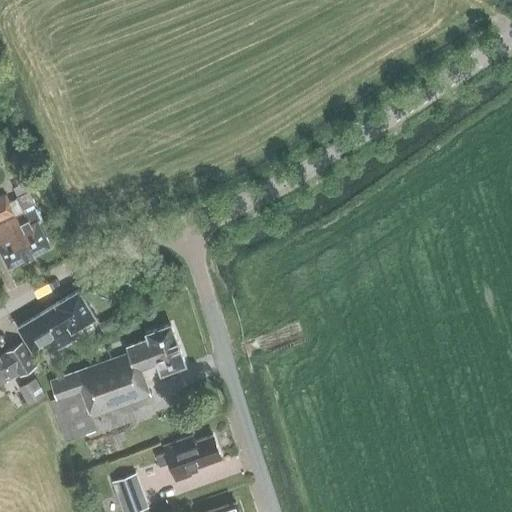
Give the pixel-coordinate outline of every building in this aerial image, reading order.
[(5,195),(0,197),(0,248),(8,266),(49,245),(39,222),(42,221),(29,193),(9,203),(5,195)] [(155,262),(160,271),(167,267),(163,258),(155,262)] [(80,335),(75,327),(94,316),(78,289),(54,303),(55,304),(17,326),(31,349),(51,337),(58,349),(80,335)] [(112,330),(127,321),(122,313),(107,322),(112,330)] [(49,380),(56,398),(51,400),(66,439),(97,428),(93,417),(150,396),(140,369),(157,363),(161,373),(185,365),(170,324),(145,333),(147,339),(125,347),(127,352),(49,380)] [(0,384),(16,375),(17,376),(35,365),(21,341),(5,351),(6,352),(0,355),(0,384)] [(45,394),(35,377),(17,388),(28,405),(45,394)] [(212,435),(194,442),(192,436),(163,446),(165,452),(156,456),(159,465),(169,461),(175,479),(189,474),(187,469),(220,457),(212,435)] [(112,481),(122,511),(133,511),(148,507),(135,473),(112,481)] [(238,511),(235,502),(205,511),(238,511)]
